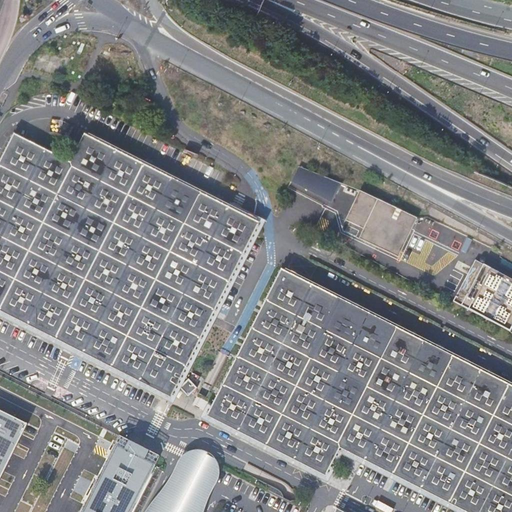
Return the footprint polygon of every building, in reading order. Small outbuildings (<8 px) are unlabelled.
[(52,70),(53,59),(36,57),(35,68),(52,70)] [(143,167),(85,139),(72,166),(14,137),(0,166),(0,307),(1,308),(56,336),(71,344),(84,350),(132,374),(169,393),(226,279),(234,265),(241,251),(254,224),(187,190),(169,181),(143,167)] [(332,202),(343,183),(300,166),(292,180),(332,202)] [(398,257),(418,217),(360,190),(345,220),(363,229),(358,238),(398,257)] [(511,327),(511,278),(493,269),(476,259),(453,300),(471,310),(510,331),(511,327)] [(312,289),(282,274),(230,377),(211,415),(240,429),(277,449),(295,458),(324,473),(339,445),(366,458),(393,472),(422,487),(451,502),(470,511),(511,511),(511,389),(509,388),(480,374),(451,359),(423,345),(396,332),(367,317),(312,289)] [(188,382),(181,388),(189,396),(196,390),(188,382)] [(216,456),(208,450),(199,448),(192,449),(187,451),(182,455),(180,458),(178,462),(171,475),(163,487),(157,496),(150,505),(146,511),(145,511),(203,511),(206,506),(211,492),(218,480),(220,471),(219,463),(216,456)]
